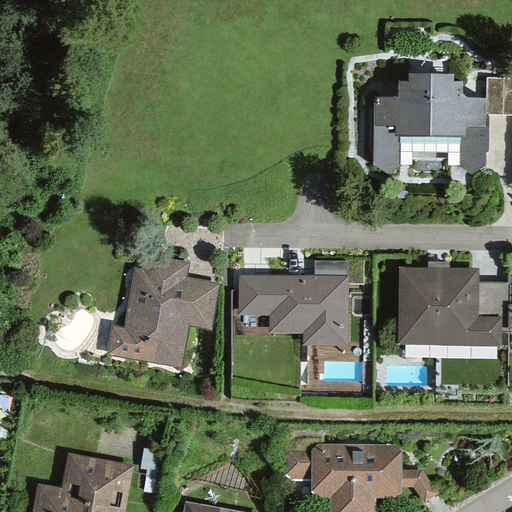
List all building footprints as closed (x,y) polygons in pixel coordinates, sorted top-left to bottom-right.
[(375,102),(375,167),(388,175),(401,168),(401,140),(461,141),(461,168),(473,176),(486,170),(487,159),(489,156),(490,117),(511,117),(511,81),(488,81),(488,102),(463,102),(464,87),(454,87),(454,79),(409,79),(409,86),(400,86),(399,102),(375,102)] [(449,158),(450,148),(416,147),(416,158),(449,158)] [(107,360),(182,372),(189,327),(212,331),(220,287),(185,281),(187,267),(144,259),(142,272),(133,270),(123,329),(112,327),(107,360)] [(399,274),(399,349),(499,349),(500,331),(509,331),(509,306),(509,286),(479,286),(479,274),(440,274),(399,274)] [(315,279),(240,279),(240,317),(268,317),(268,336),(302,336),(302,350),(349,350),(349,279),(315,279)] [(332,393),(367,393),(367,364),(331,364),(332,393)] [(396,447),(318,447),(313,452),(287,451),(286,477),(292,483),(313,482),(313,496),(321,501),(331,501),(330,511),(376,511),(376,502),(396,502),(403,496),(403,489),(414,489),(426,505),(439,495),(422,471),(403,472),(403,455),(396,447)] [(126,511),(135,468),(68,455),(61,490),(37,485),(31,511),(126,511)]
